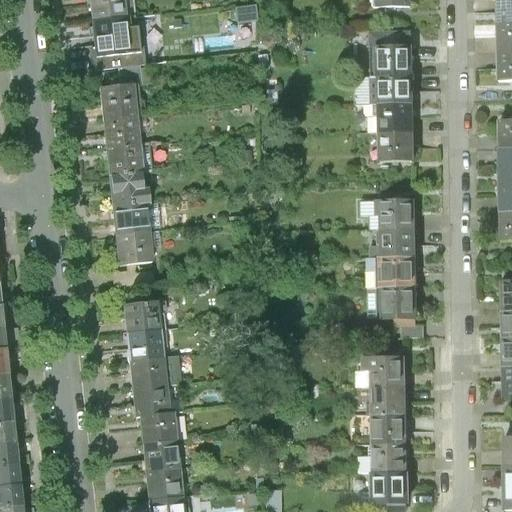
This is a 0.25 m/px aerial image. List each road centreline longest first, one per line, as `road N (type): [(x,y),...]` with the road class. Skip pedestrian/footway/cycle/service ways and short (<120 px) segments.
road 1 (residential): [(454,511),(463,489),(454,0)]
road 2 (residential): [(81,511),(42,199)]
road 3 (residential): [(42,199),(21,0)]
